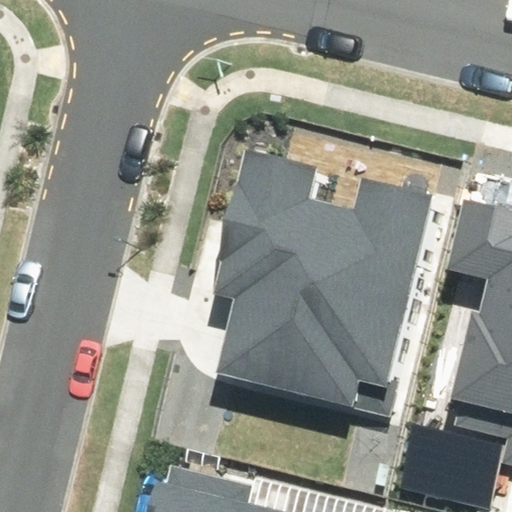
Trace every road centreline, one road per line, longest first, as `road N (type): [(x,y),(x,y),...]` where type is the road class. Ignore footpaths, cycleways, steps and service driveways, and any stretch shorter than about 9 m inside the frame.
road 1 (residential): [(7,511),(132,0)]
road 2 (residential): [(511,50),(313,0)]
